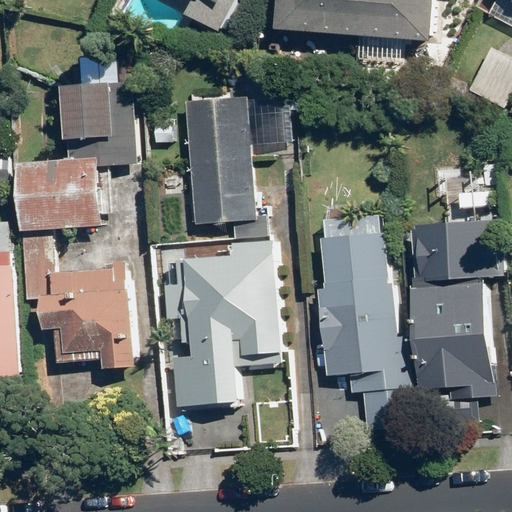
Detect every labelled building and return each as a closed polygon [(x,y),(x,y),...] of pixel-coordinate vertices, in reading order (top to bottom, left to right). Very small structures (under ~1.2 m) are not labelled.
[(199,0),(192,14),(227,31),(242,0),(199,0)] [(284,0),(283,30),(439,41),(441,0),(284,0)] [(511,54),(497,47),(475,91),(509,109),(511,104),(511,54)] [(70,158),(29,161),(33,231),(111,226),(108,166),(139,164),(135,81),(66,84),(70,158)] [(254,97),(189,102),(198,225),(263,220),(254,97)] [(19,154),(0,154),(0,182),(18,182),(19,154)] [(503,214),(476,216),(480,273),(508,271),(503,214)] [(0,376),(26,375),(21,265),(14,265),(11,221),(0,221),(0,376)] [(446,228),(415,231),(428,390),(502,384),(494,281),(466,283),(465,270),(450,271),(446,228)] [(332,289),(325,289),(333,376),(352,374),(353,392),(366,391),(370,430),(418,425),(410,332),(404,332),(400,284),(395,285),(390,234),(328,240),(332,289)] [(202,355),(179,357),(183,407),(250,401),(247,356),(290,353),(280,240),(240,243),(241,256),(184,261),(186,285),(172,286),(174,318),(188,317),(190,343),(201,342),(202,355)] [(55,245),(27,247),(30,298),(51,297),(53,329),(63,328),(65,360),(110,358),(110,368),(142,366),(137,288),(133,288),(131,260),(117,260),(118,267),(56,271),(55,245)]
